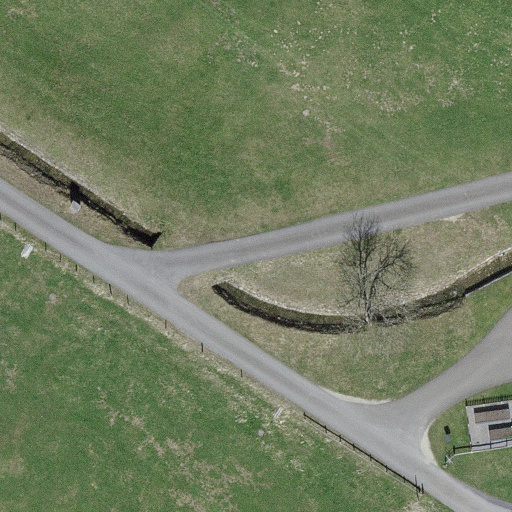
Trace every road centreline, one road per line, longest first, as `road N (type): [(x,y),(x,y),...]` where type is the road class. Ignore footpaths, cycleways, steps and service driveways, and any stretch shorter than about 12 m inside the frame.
road 1 (residential): [(0,199),(457,511)]
road 2 (track): [(511,174),(127,286)]
